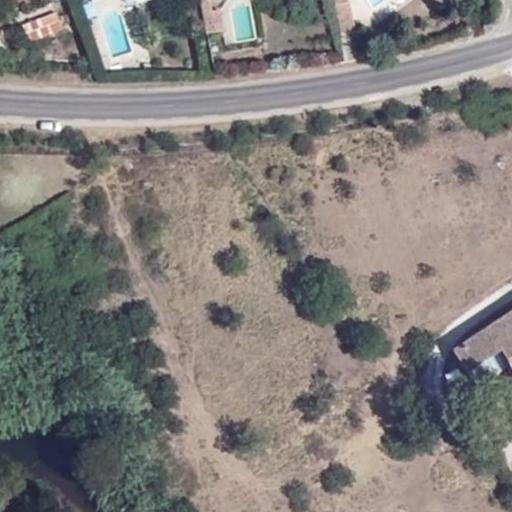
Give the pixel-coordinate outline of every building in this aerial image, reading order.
[(201,0),(203,14),(212,12),(210,0),(201,0)] [(334,0),(341,36),(355,34),(349,0),(334,0)] [(212,12),(203,14),(207,33),(224,30),(220,11),(212,12)] [(57,14),(22,27),(29,44),(64,30),(57,14)] [(341,36),(346,63),(360,61),(355,34),(341,36)] [(511,312),(454,354),(468,375),(501,351),(511,368),(511,312)]
